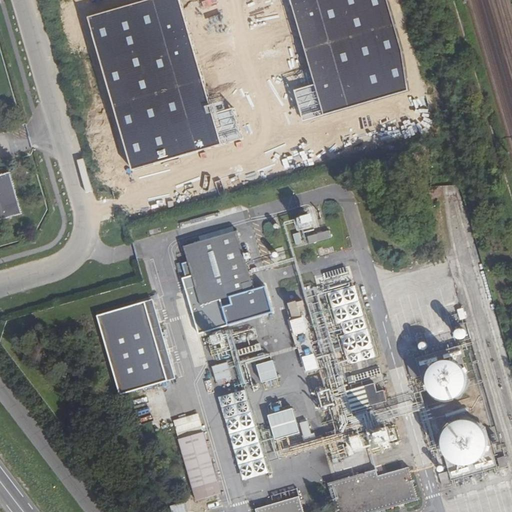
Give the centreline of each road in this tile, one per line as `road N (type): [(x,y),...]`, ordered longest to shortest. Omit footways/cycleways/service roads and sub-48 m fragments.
road 1 (unclassified): [(24,0),(85,212),(85,239),(64,264),(0,287)]
road 2 (unknown): [(370,284),(471,269),(511,394)]
road 3 (unclassified): [(93,511),(0,390)]
